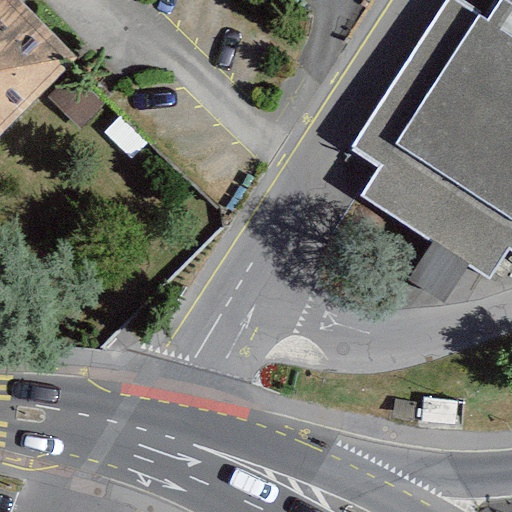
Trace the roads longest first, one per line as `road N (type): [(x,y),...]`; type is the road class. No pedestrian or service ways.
road 1 (residential): [(159,440),(312,174)]
road 2 (tertiary): [(511,481),(398,482),(328,471)]
road 3 (tertiary): [(328,471),(159,440)]
road 4 (tertiary): [(159,440),(0,415)]
road 5 (tertiary): [(159,440),(198,477),(263,511)]
